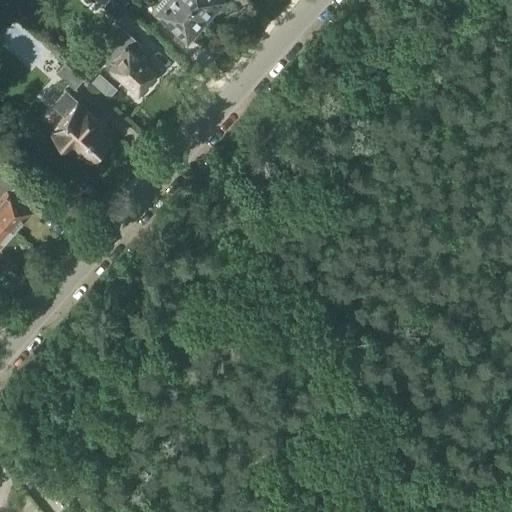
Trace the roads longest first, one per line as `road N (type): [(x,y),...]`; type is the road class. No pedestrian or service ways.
road 1 (residential): [(0,363),(322,0)]
road 2 (track): [(162,180),(428,511)]
road 3 (track): [(321,376),(196,511)]
